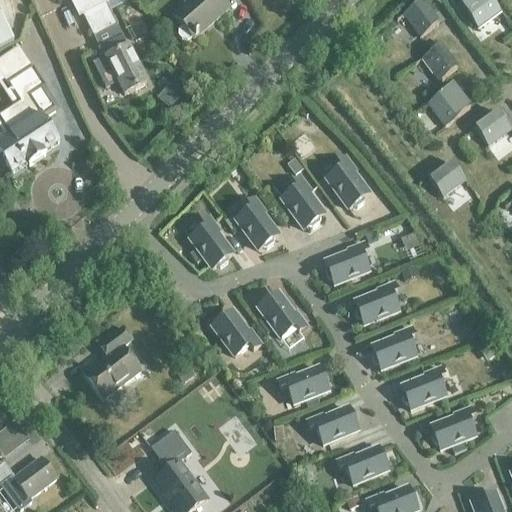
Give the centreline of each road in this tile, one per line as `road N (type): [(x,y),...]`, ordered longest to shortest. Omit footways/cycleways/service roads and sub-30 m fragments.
road 1 (tertiary): [(0,341),(347,0)]
road 2 (residential): [(119,511),(0,354)]
